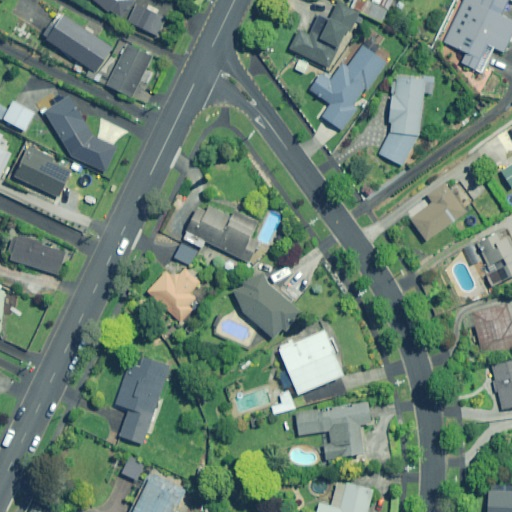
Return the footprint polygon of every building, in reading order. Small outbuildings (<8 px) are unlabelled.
[(370,0),(364,13),(382,22),(388,10),(379,5),(381,0),(372,0),(372,1),(370,0)] [(462,0),(442,46),(454,51),(453,55),(462,59),(459,65),(476,73),(489,47),(505,55),(511,39),(511,20),(502,17),(509,0),(462,0)] [(352,32),(361,11),(339,1),(322,36),(341,45),(348,30),(352,32)] [(151,12),(136,4),(127,22),(142,30),(157,38),(166,20),(151,12)] [(111,50),(58,15),(42,39),(95,74),(111,50)] [(151,57),(127,46),(107,87),(132,99),(151,57)] [(386,65),(362,48),(347,69),(341,65),(329,82),(320,76),(310,91),(330,106),(322,118),(342,132),(357,111),(352,107),(364,90),(367,92),(386,65)] [(308,65),(298,61),(294,71),(304,75),(308,65)] [(403,169),(420,138),(425,79),(397,76),(395,96),(390,96),(387,125),(393,126),(392,130),(378,155),(403,169)] [(95,136),(71,96),(46,112),(73,158),(108,173),(120,147),(95,136)] [(34,115),(13,103),(3,121),(25,133),(34,115)] [(53,160),(30,149),(16,179),(59,199),(72,172),(52,162),(53,160)] [(511,189),(511,165),(501,173),(511,190),(511,189)] [(466,214),(445,185),(428,197),(433,204),(410,221),(426,243),(466,214)] [(206,242),(250,264),(258,248),(250,244),(261,222),(238,210),(233,219),(206,205),(199,219),(193,216),(182,239),(202,249),(206,242)] [(511,278),(511,241),(507,231),(477,245),(495,286),(511,278)] [(65,253),(16,237),(8,261),(57,277),(65,253)] [(197,252),(180,245),(173,259),(190,267),(197,252)] [(201,287),(184,270),(175,279),(168,272),(147,293),(179,326),(194,312),(190,308),(196,302),(191,296),(201,287)] [(285,335),(304,314),(295,305),(312,287),(296,272),(279,290),(259,272),(236,297),(246,316),(273,341),(282,332),(285,335)] [(511,323),(509,324),(504,306),(472,314),(482,357),(511,349),(511,323)] [(342,378),(324,331),(278,349),(297,396),(342,378)] [(170,368),(133,356),(116,406),(128,410),(119,438),(143,446),(170,368)] [(511,362),(490,368),(501,412),(511,409),(511,362)] [(294,411),(290,393),(280,396),(282,405),(271,408),(274,416),(294,411)] [(371,425),(367,403),(295,415),(299,437),(328,432),(331,446),(323,447),(325,462),(364,455),(359,427),(371,425)] [(173,511),(182,492),(150,477),(133,511),(173,511)] [(367,511),(373,492),(337,483),(330,508),(319,505),(317,511),(367,511)] [(511,511),(511,488),(487,487),(484,511),(511,511)]
